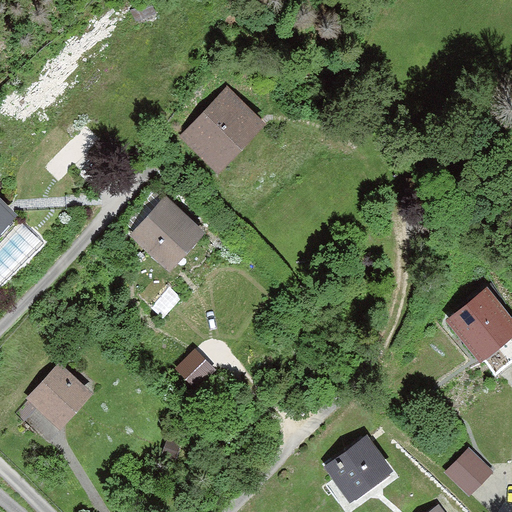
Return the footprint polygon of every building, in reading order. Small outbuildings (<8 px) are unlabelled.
[(225,98),(187,138),(219,168),(257,128),(225,98)] [(113,150),(97,165),(121,190),(137,175),(113,150)] [(0,202),(0,231),(14,216),(0,202)] [(170,268),(198,239),(162,205),(134,233),(170,268)] [(511,321),(487,291),(449,322),(483,363),(511,340),(511,321)] [(30,398),(60,426),(90,394),(60,366),(30,398)] [(367,438),(325,467),(350,501),(391,471),(367,438)] [(470,449),(447,472),(470,495),(493,472),(470,449)]
